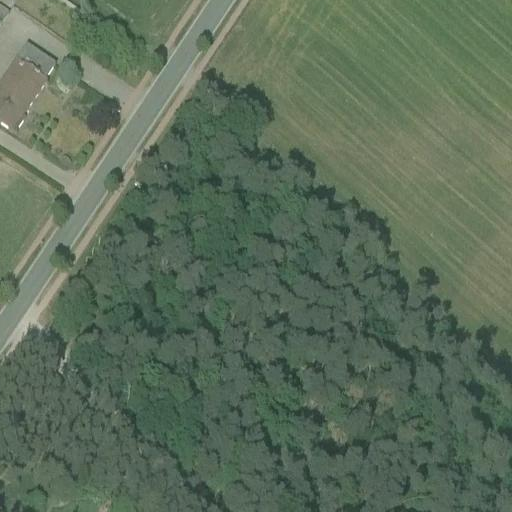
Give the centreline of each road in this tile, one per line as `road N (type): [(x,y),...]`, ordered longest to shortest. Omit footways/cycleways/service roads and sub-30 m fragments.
road 1 (tertiary): [(218,0),(0,328)]
road 2 (track): [(9,315),(205,511)]
